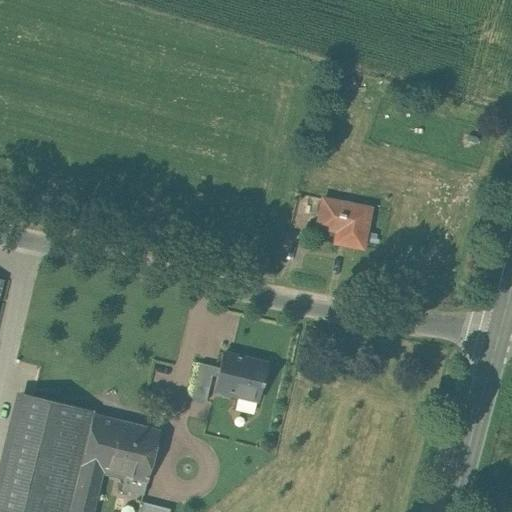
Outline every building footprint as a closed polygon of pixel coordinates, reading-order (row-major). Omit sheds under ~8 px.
[(463,151),(481,144),(484,142),(479,128),(457,137),(463,151)] [(316,227),(331,230),(348,233),(346,245),(362,248),(370,209),(323,199),(322,199),(316,227)] [(268,364),(226,352),(222,366),(220,373),(217,386),(259,398),(268,364)] [(201,360),(192,395),(208,399),(215,371),(220,373),(222,366),(201,360)] [(95,411),(32,395),(26,419),(90,434),(94,413),(95,413),(95,411)] [(95,413),(94,413),(90,434),(84,464),(105,470),(129,476),(126,489),(145,494),(161,429),(95,413)] [(90,434),(26,419),(5,510),(15,511),(71,511),(84,464),(90,434)] [(84,464),(71,511),(93,511),(105,470),(84,464)] [(171,511),(173,507),(146,499),(142,511),(171,511)]
